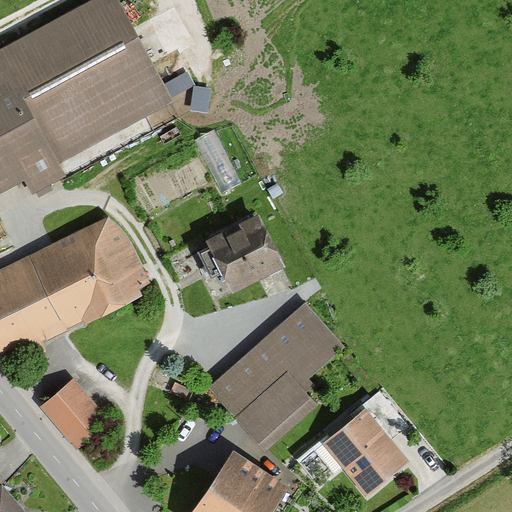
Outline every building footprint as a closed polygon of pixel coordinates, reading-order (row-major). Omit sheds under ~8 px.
[(173,107),(112,0),(98,0),(0,54),(0,198),(25,185),(33,200),(71,179),(64,168),(173,107)] [(217,188),(236,182),(220,128),(200,134),(217,188)] [(284,270),(255,217),(205,243),(234,297),(284,270)] [(128,243),(107,219),(0,275),(0,352),(10,371),(47,352),(43,345),(82,324),(85,328),(142,298),(148,284),(128,243)] [(347,349),(303,304),(212,391),(273,454),(320,409),(306,395),(313,389),(310,384),(347,349)] [(113,421),(73,379),(41,410),(81,451),(113,421)] [(362,408),(366,412),(323,446),(366,500),(409,466),(381,431),(394,421),(375,397),(362,408)] [(271,511),(286,490),(231,454),(192,511),(271,511)] [(22,511),(1,486),(0,487),(0,511),(22,511)]
